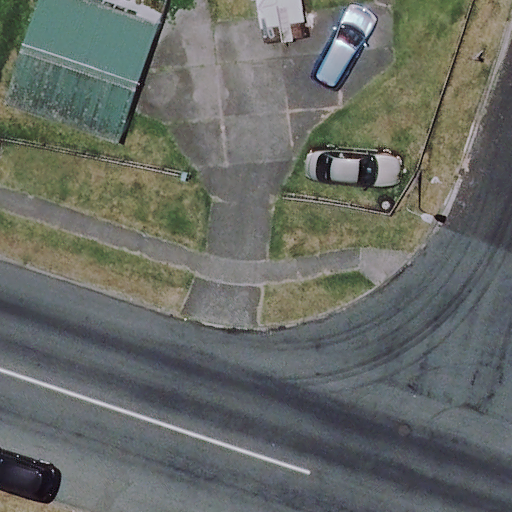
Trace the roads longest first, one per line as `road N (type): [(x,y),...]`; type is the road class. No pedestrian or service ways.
road 1 (tertiary): [(423,508),(0,367)]
road 2 (residential): [(423,508),(511,246)]
